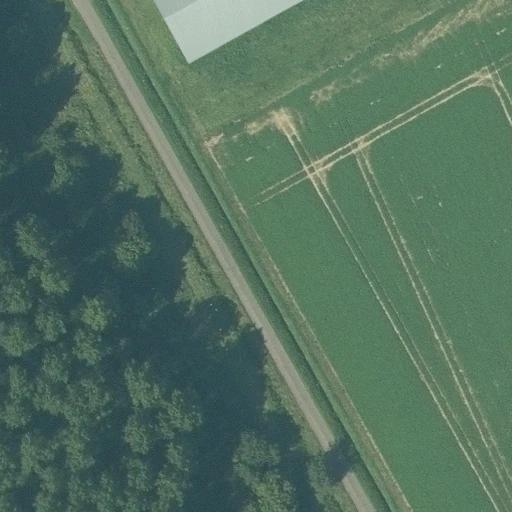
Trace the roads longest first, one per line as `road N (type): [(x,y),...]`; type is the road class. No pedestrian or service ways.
road 1 (unclassified): [(366,511),(78,0)]
road 2 (track): [(311,511),(38,0)]
